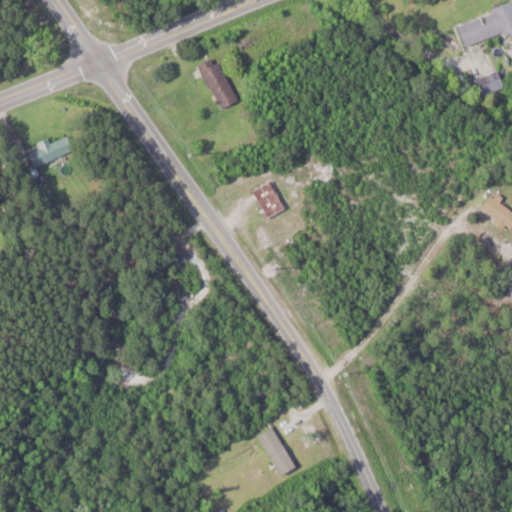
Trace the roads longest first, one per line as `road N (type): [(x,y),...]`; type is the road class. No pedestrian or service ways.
road 1 (residential): [(384,511),(309,361),(52,0)]
road 2 (residential): [(0,104),(254,0)]
